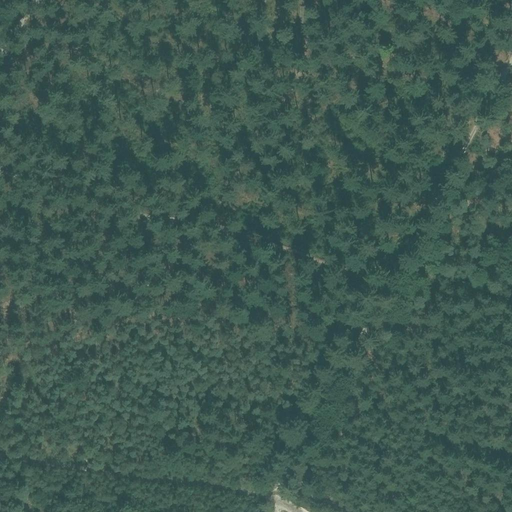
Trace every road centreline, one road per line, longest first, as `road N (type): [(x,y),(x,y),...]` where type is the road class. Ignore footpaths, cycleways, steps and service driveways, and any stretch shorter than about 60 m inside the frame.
road 1 (track): [(0,166),(87,204),(434,276),(511,300)]
road 2 (track): [(273,498),(511,46)]
road 3 (track): [(0,305),(69,336),(125,317),(173,267),(287,82),(285,0)]
road 4 (track): [(281,501),(0,463)]
